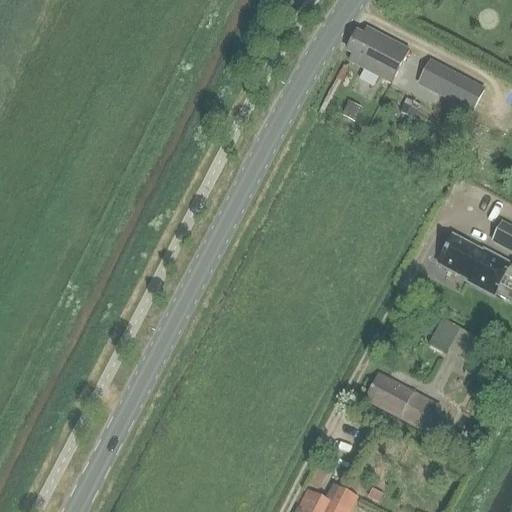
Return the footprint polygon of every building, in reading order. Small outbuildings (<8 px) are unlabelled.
[(356,34),(347,53),(353,56),(350,64),(394,85),(400,72),(409,54),(411,50),(369,30),(365,38),(356,34)] [(430,62),(424,74),(451,88),(457,77),(430,62)] [(360,77),(353,91),(371,100),(378,86),(360,77)] [(406,101),(399,115),(412,121),(419,107),(406,101)] [(347,103),(340,117),(355,124),(362,110),(347,103)] [(511,228),(502,223),(491,243),(511,254),(511,228)] [(511,265),(484,251),(482,255),(474,251),(475,248),(454,237),(439,265),(460,276),(462,274),(470,278),(468,282),(495,297),(511,265)] [(473,361),(484,336),(445,319),(434,343),(473,361)] [(468,369),(464,375),(477,382),(480,376),(468,369)] [(380,375),(375,385),(366,403),(427,434),(441,406),(380,375)] [(308,493),(298,511),(352,511),(359,499),(339,489),(331,505),(308,493)] [(376,493),(372,501),(378,504),(383,496),(376,493)]
